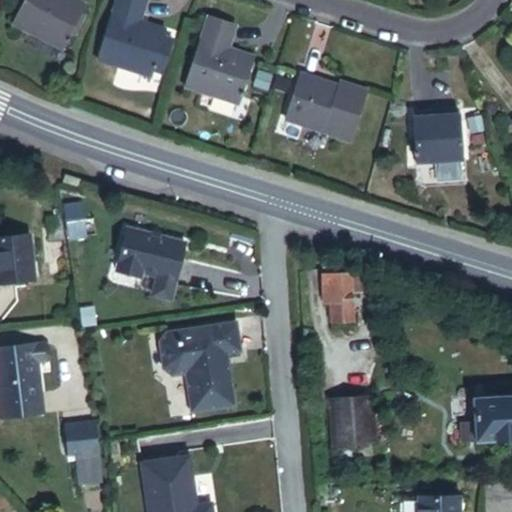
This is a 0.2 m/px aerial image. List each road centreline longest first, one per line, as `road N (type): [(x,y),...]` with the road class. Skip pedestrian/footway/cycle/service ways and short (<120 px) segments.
road 1 (residential): [(299,511),(276,200)]
road 2 (secondary): [(0,106),(276,200)]
road 3 (secondary): [(276,200),(511,274)]
road 4 (residential): [(484,0),(459,22),(416,30),(303,0)]
